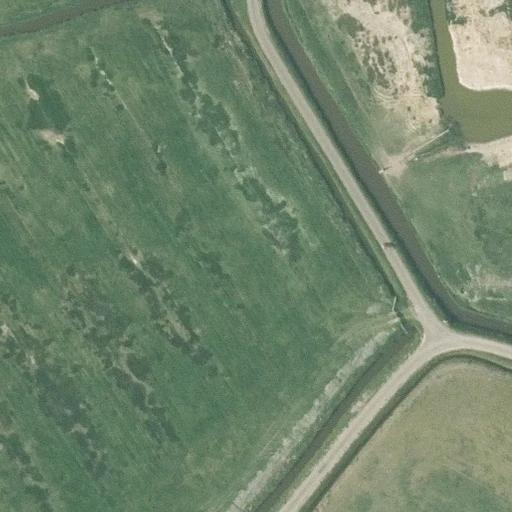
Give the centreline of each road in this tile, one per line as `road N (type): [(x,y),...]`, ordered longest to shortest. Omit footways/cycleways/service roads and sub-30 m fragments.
road 1 (unclassified): [(443,338),(282,75),(254,0)]
road 2 (unclassified): [(283,511),(443,338)]
